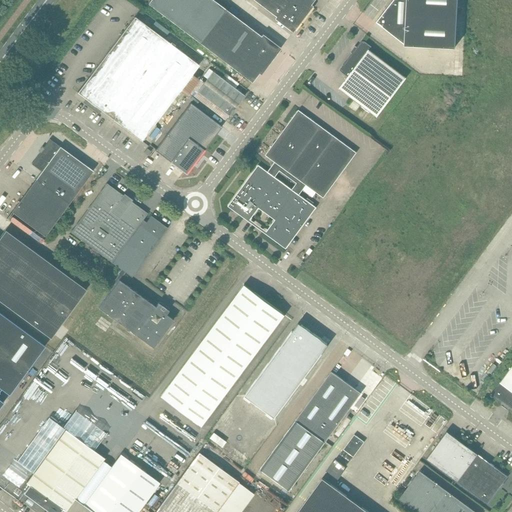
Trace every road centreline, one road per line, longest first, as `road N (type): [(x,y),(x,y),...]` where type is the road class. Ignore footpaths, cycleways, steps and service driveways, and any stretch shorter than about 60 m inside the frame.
road 1 (unclassified): [(511,446),(191,209)]
road 2 (unclassified): [(191,209),(349,0)]
road 3 (unclassified): [(0,161),(31,119),(60,115),(191,209)]
